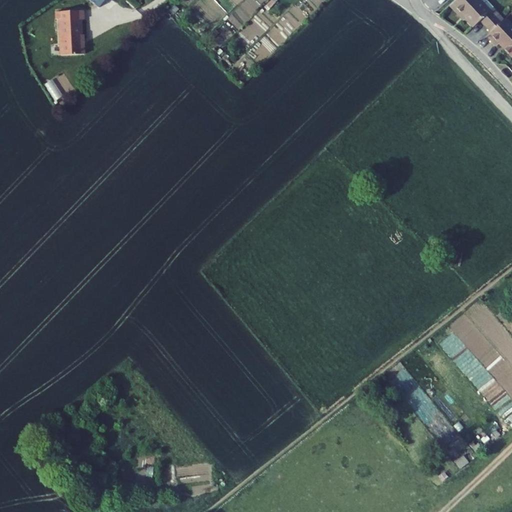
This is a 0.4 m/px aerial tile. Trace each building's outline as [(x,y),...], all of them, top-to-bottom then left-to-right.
[(106,0),(88,0),(99,9),(106,0)] [(481,20),(491,31),(504,20),(493,8),(490,11),(479,0),(454,0),(450,5),(459,15),(461,13),(473,27),(481,20)] [(494,7),(488,0),(479,0),(490,11),(493,8),(494,7)] [(59,19),(61,56),(84,55),(84,43),(82,43),(81,20),(84,20),(84,10),(56,12),(56,19),(59,19)] [(499,44),(511,57),(511,56),(511,26),(505,19),(504,20),(491,31),(487,36),(496,46),(499,44)] [(473,448),(477,453),(482,449),(478,444),(473,448)] [(460,469),(469,462),(464,456),(454,462),(460,469)] [(439,477),(442,482),(448,477),(444,472),(439,477)]
